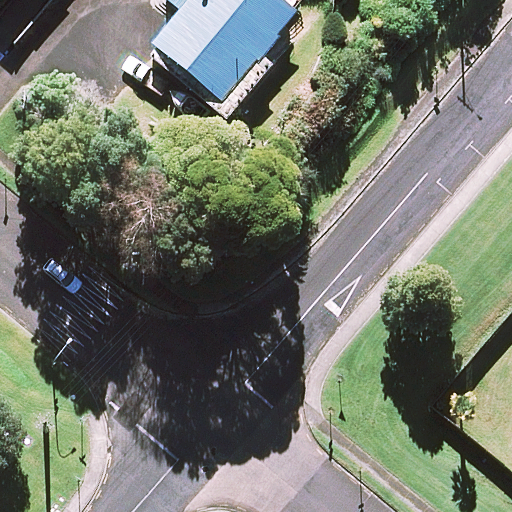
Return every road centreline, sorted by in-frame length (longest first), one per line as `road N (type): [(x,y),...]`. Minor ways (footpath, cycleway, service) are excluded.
road 1 (residential): [(511,72),(214,421)]
road 2 (residential): [(214,421),(0,244)]
road 3 (residential): [(324,511),(214,421)]
road 4 (residential): [(214,421),(134,511)]
